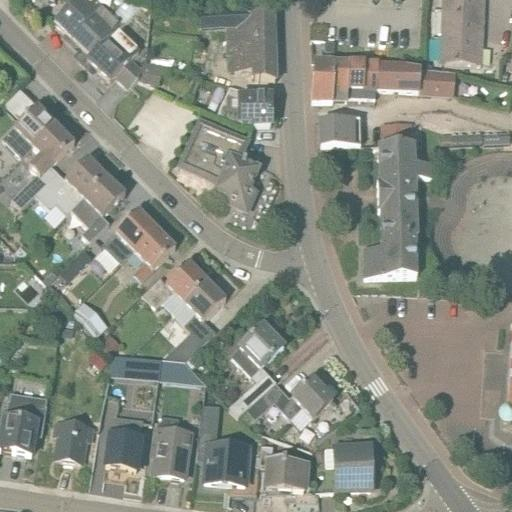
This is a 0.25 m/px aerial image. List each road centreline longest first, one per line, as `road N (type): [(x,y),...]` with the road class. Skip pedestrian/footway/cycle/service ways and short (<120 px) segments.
road 1 (residential): [(318,267),(252,258),(218,240),(0,20)]
road 2 (tertiary): [(461,505),(348,342),(318,267)]
road 3 (tertiary): [(318,267),(298,182),(286,0)]
